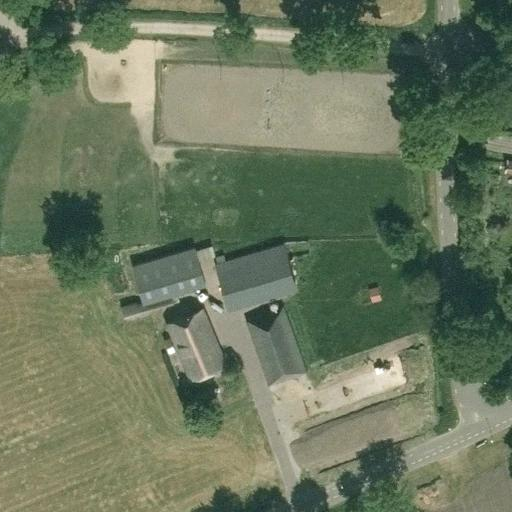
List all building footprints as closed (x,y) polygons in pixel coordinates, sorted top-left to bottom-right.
[(284,242),(215,263),(229,308),(297,288),(284,242)] [(206,282),(199,260),(215,256),(212,245),(196,250),(195,246),(133,264),(144,300),(171,292),(206,282)] [(171,292),(144,300),(138,302),(137,300),(121,305),(124,316),(174,301),(171,292)] [(268,384),(306,371),(283,305),(246,319),(268,384)] [(202,306),(167,321),(191,377),(226,363),(202,306)] [(344,405),(412,388),(407,368),(339,386),(344,405)] [(350,429),(357,448),(416,427),(409,407),(350,429)]
